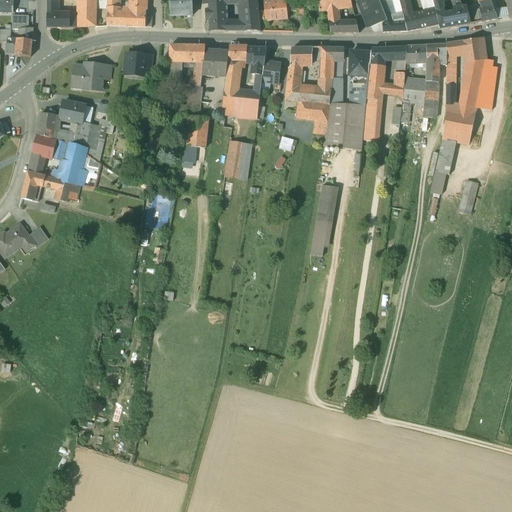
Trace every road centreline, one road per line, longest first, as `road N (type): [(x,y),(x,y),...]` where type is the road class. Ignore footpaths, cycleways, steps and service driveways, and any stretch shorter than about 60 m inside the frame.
road 1 (tertiary): [(511,26),(342,42),(120,37),(49,59)]
road 2 (track): [(511,453),(220,382)]
road 3 (residential): [(18,83),(31,125),(16,188),(0,213)]
road 4 (track): [(184,511),(220,382)]
